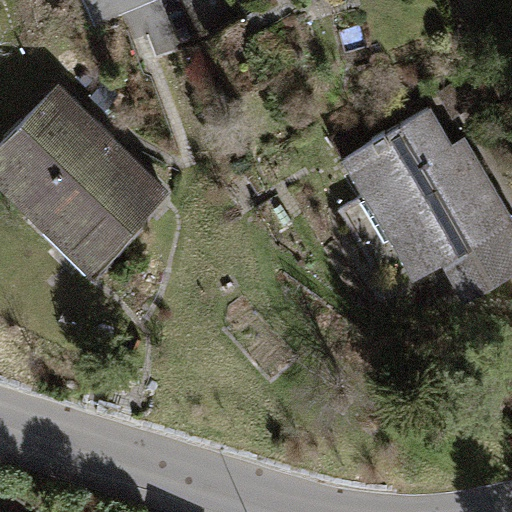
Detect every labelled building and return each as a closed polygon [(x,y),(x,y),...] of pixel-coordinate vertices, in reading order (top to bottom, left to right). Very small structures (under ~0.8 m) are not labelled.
[(258,24),(179,51),(208,138),(288,111),(258,24)] [(60,83),(0,144),(0,181),(94,273),(172,192),(116,137),(60,83)] [(453,83),(436,93),(452,119),(469,109),(453,83)] [(431,108),(347,157),(369,195),(343,211),(385,284),(408,271),(415,283),(447,265),(466,297),(511,270),(511,214),(466,135),(452,143),(431,108)] [(352,122),(328,137),(337,151),(361,137),(352,122)]
